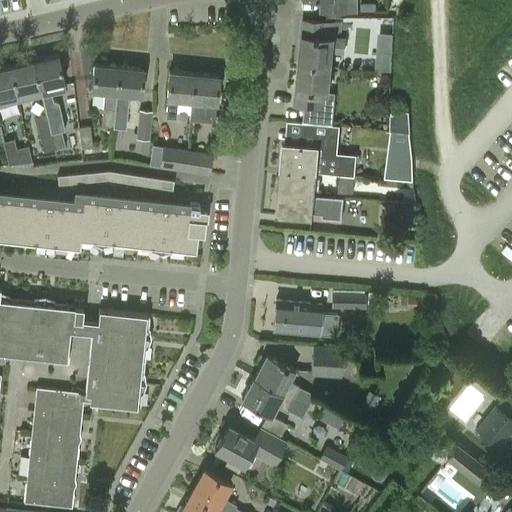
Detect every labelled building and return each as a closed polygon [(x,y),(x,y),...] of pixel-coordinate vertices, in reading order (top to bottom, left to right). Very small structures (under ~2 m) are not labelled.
[(321,0),(321,10),(347,10),(356,10),(356,0),(321,0)] [(376,10),(376,1),(360,1),(360,10),(376,10)] [(299,63),(332,66),(333,51),(343,51),(344,39),(339,38),(340,24),(303,20),(299,63)] [(376,51),(375,69),(391,70),(392,52),(376,51)] [(34,60),(42,97),(67,91),(58,55),(34,60)] [(34,60),(12,66),(20,102),(42,97),(34,60)] [(101,125),(113,126),(119,66),(94,63),(91,90),(104,91),(101,125)] [(304,105),(303,121),(333,124),(336,92),(329,92),(332,66),(299,63),(295,104),(304,105)] [(12,66),(0,68),(0,106),(20,102),(12,66)] [(143,68),(119,66),(113,126),(125,127),(126,109),(128,94),(140,95),(143,68)] [(177,99),(191,100),(194,73),(168,71),(166,98),(167,98),(165,117),(176,118),(177,99)] [(194,73),(191,100),(190,119),(214,122),(216,103),(219,75),(194,73)] [(136,137),(150,139),(153,110),(139,109),(136,137)] [(390,115),(389,130),(411,133),(409,110),(390,115)] [(57,113),(46,115),(54,150),(65,147),(57,113)] [(44,152),(54,150),(46,115),(36,118),(44,152)] [(337,125),(333,124),(303,121),(287,120),(285,143),(283,143),(281,169),(315,172),(339,174),(354,175),(355,154),(337,153),(338,133),(336,133),(337,125)] [(90,123),(78,124),(81,147),(93,146),(90,123)] [(411,133),(389,130),(384,176),(412,179),(411,133)] [(14,138),(3,140),(9,165),(33,162),(29,145),(17,148),(14,138)] [(159,166),(185,170),(187,149),(163,145),(159,166)] [(85,157),(93,157),(93,149),(84,150),(85,157)] [(212,153),(187,149),(185,170),(209,174),(212,153)] [(281,169),(279,192),(313,195),(314,188),(318,189),(319,178),(315,178),(315,172),(281,169)] [(172,189),(174,181),(109,170),(57,175),(58,184),(108,179),(172,189)] [(352,193),(354,175),(339,174),(337,191),(352,193)] [(343,197),(313,195),(279,192),(277,214),(311,217),(312,213),(321,214),(321,218),(341,219),(343,197)] [(80,237),(165,246),(195,250),(197,232),(203,233),(206,210),(82,197),(81,206),(0,197),(0,237),(79,246),(80,237)] [(404,204),(403,221),(417,222),(416,204),(404,204)] [(364,306),(364,292),(331,292),(331,306),(364,306)] [(0,346),(62,353),(64,329),(81,331),(83,307),(0,298),(0,346)] [(337,314),(320,313),(321,303),(275,300),(273,330),(335,335),(337,314)] [(89,394),(84,393),(83,400),(136,406),(146,314),(98,309),(89,394)] [(291,356),(306,355),(305,342),(290,343),(291,356)] [(312,346),(310,374),(340,376),(342,348),(312,346)] [(255,376),(307,405),(317,410),(322,400),(287,381),(294,369),(267,354),(255,376)] [(267,413),(260,427),(279,437),(286,424),(269,414),(275,405),(287,411),(288,409),(301,416),(307,405),(255,376),(242,399),(267,413)] [(83,400),(84,393),(84,392),(36,387),(34,409),(81,415),(83,400)] [(368,390),(361,405),(371,410),(378,396),(368,390)] [(319,414),(341,426),(349,412),(327,400),(319,414)] [(497,449),(511,430),(511,419),(494,405),(474,429),(497,449)] [(81,415),(34,409),(31,432),(80,438),(79,433),(81,415)] [(317,416),(313,426),(335,436),(339,425),(317,416)] [(285,441),(279,437),(260,427),(253,438),(228,425),(215,448),(228,455),(223,463),(238,471),(249,452),(272,465),(285,441)] [(31,432),(29,455),(76,461),(78,443),(80,438),(31,432)] [(446,459),(484,489),(496,475),(458,444),(446,459)] [(319,459),(340,470),(346,457),(326,446),(319,459)] [(76,461),(29,455),(26,478),(75,484),(75,483),(74,478),(76,461)] [(189,494),(221,511),(274,511),(268,508),(265,511),(245,511),(242,511),(234,507),(236,505),(222,497),(229,484),(202,470),(189,494)] [(73,488),(75,484),(26,478),(24,501),(71,507),(73,488)] [(221,511),(189,494),(178,511),(221,511)]
